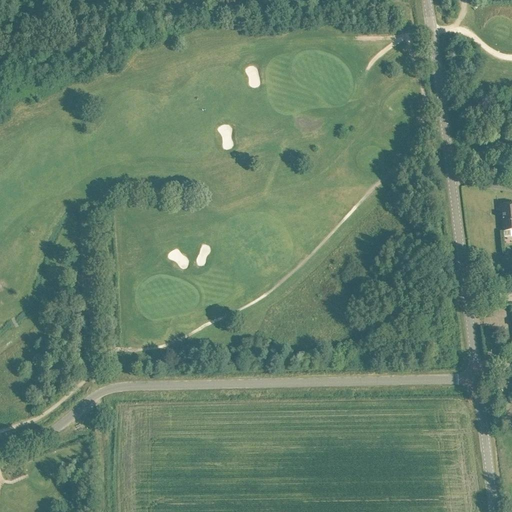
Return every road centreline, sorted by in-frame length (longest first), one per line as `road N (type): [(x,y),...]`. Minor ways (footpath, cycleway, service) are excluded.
road 1 (unclassified): [(0,453),(54,430),(92,397),(121,386),(476,378)]
road 2 (unclassified): [(476,378),(428,0)]
road 3 (unclassified): [(493,511),(476,378)]
